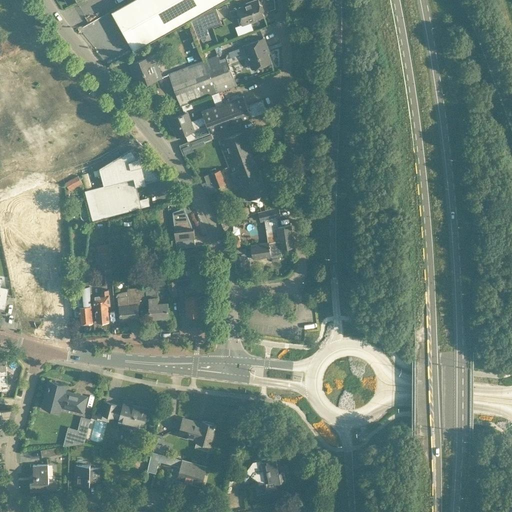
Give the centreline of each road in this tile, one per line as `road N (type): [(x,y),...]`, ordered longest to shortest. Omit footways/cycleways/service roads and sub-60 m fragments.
road 1 (primary): [(398,0),(431,254),(437,511)]
road 2 (primary): [(456,511),(457,255),(425,0)]
road 3 (unclassified): [(229,293),(289,288),(303,268),(281,0)]
road 4 (tertiary): [(229,293),(198,198),(41,0)]
road 5 (primary): [(336,0),(337,350)]
road 6 (primary): [(511,394),(396,381),(364,351),(337,350)]
road 7 (primary): [(343,422),(395,399),(511,413)]
road 8 (residential): [(15,511),(10,453),(40,349)]
road 9 (residential): [(22,511),(128,498),(184,502)]
road 10 (primary): [(511,118),(468,0)]
road 11 (tertiary): [(108,360),(229,369)]
